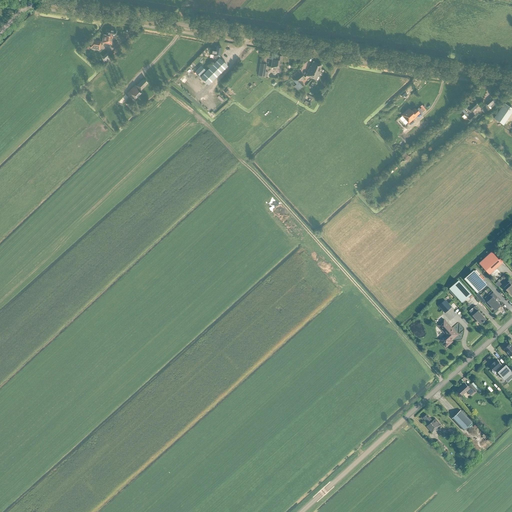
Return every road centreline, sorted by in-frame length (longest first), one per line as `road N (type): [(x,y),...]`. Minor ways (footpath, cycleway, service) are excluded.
road 1 (secondary): [(511,79),(36,0)]
road 2 (tertiary): [(301,511),(511,320)]
